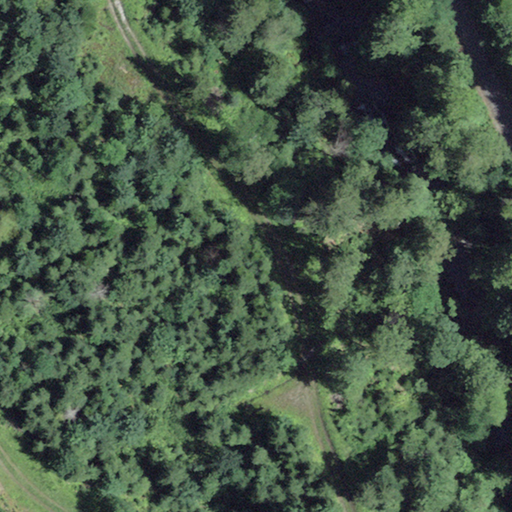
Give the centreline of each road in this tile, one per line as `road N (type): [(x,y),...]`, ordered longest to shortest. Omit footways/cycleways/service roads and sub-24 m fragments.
road 1 (track): [(115,0),(146,58),(274,233),(351,511)]
road 2 (unclassified): [(511,134),(453,0)]
